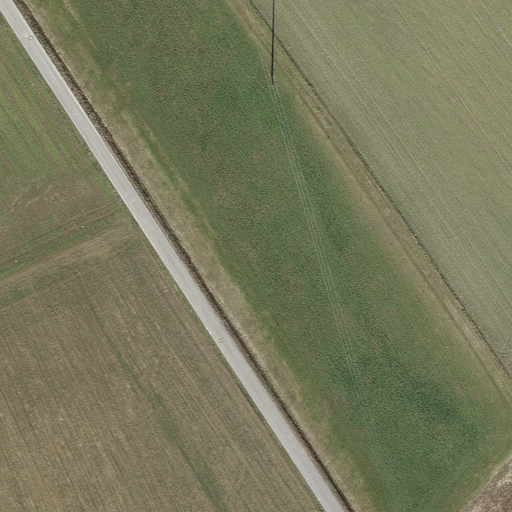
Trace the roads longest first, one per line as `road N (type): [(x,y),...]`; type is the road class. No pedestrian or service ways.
road 1 (track): [(0,3),(334,511)]
road 2 (track): [(236,0),(511,409)]
